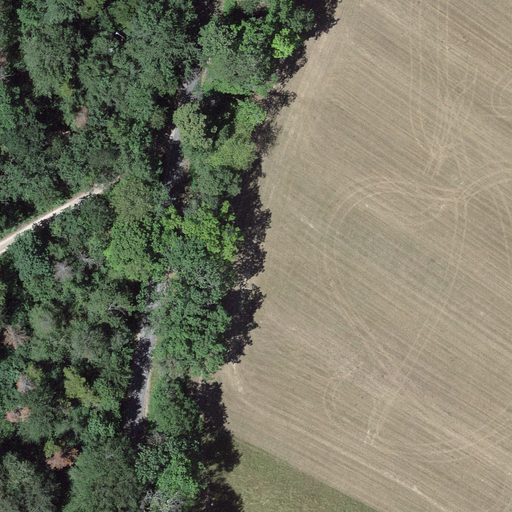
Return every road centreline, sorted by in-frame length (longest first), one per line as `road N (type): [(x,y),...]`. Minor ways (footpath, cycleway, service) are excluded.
road 1 (unclassified): [(133,511),(139,397),(201,0)]
road 2 (track): [(180,129),(0,249)]
